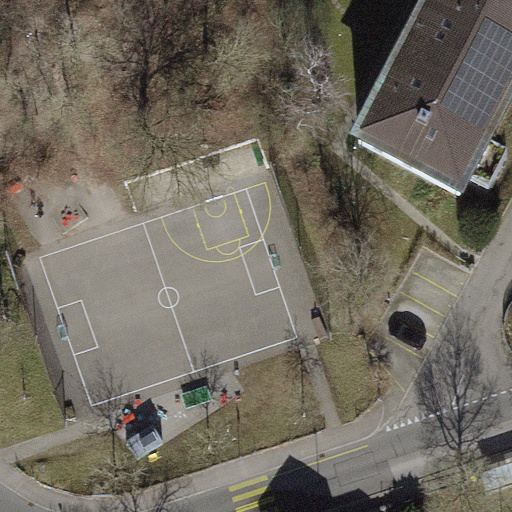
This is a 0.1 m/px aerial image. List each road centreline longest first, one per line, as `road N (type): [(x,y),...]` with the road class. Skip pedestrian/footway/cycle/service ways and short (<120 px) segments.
road 1 (residential): [(228,511),(474,433)]
road 2 (residential): [(511,246),(483,297),(462,385),(474,433)]
